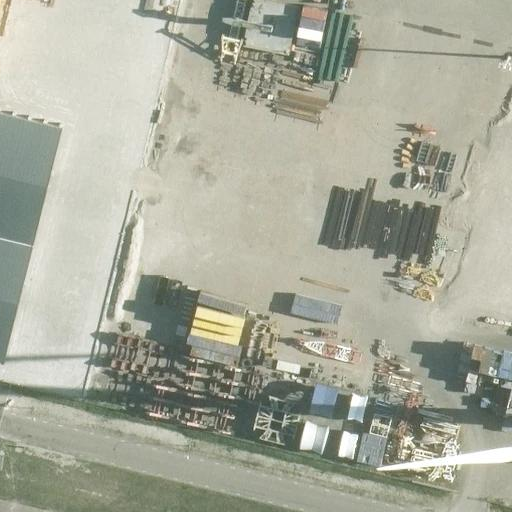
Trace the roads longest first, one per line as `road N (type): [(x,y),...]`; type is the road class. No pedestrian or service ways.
road 1 (unknown): [(125,403),(218,0)]
road 2 (unclassified): [(0,418),(380,511)]
road 3 (unknown): [(511,164),(464,281),(459,313),(474,482)]
